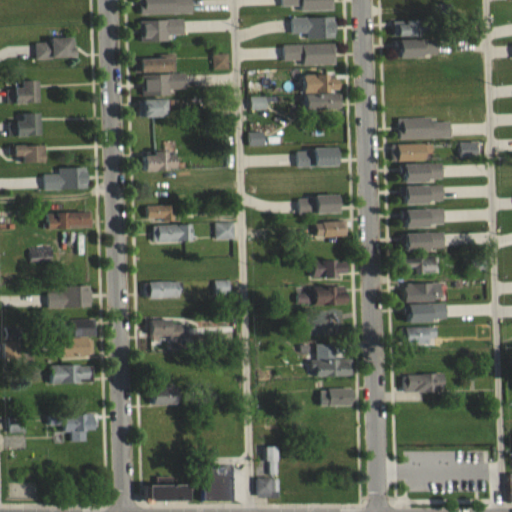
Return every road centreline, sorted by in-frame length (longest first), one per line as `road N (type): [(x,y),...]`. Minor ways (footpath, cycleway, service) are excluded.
road 1 (residential): [(108,0),(123,511)]
road 2 (residential): [(360,0),(375,511)]
